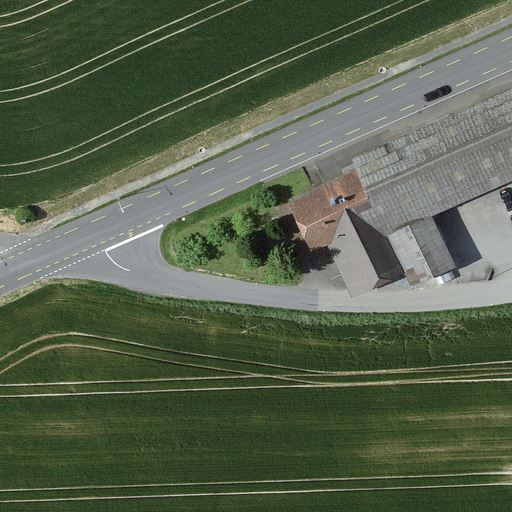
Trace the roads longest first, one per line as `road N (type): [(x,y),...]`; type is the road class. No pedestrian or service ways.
road 1 (primary): [(98,232),(511,49)]
road 2 (residential): [(511,294),(331,306),(195,291),(145,279),(117,261),(98,232)]
